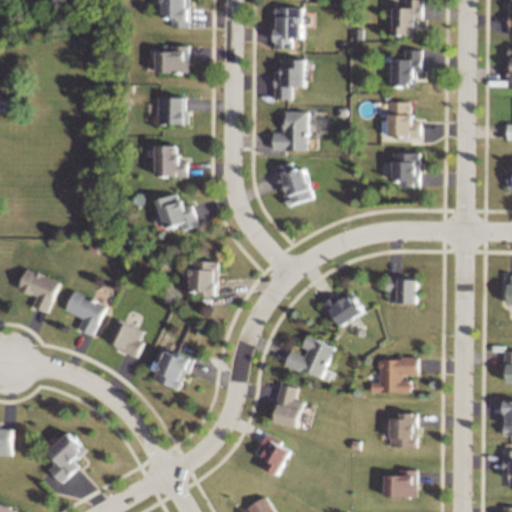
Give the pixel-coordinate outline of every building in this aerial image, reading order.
[(190,0),(163,0),(163,17),(172,16),(173,27),(191,27),(190,0)] [(394,6),(393,33),(417,34),(417,19),(422,20),(422,0),(405,0),(405,7),(394,6)] [(276,48),(295,47),(294,38),(304,38),(304,6),(276,6),(276,48)] [(173,51),(158,51),(158,71),(190,72),(190,45),(173,44),(173,51)] [(393,86),(416,85),(416,71),(422,71),(422,49),(405,49),(405,58),(393,58),(393,86)] [(307,86),(307,59),(283,58),(282,68),(277,68),(276,98),(294,98),(294,86),(307,86)] [(188,96),(159,96),(160,123),(188,123),(188,96)] [(421,136),(421,120),(411,120),(412,100),(390,100),(389,135),(421,136)] [(310,111),(286,110),(285,131),(275,131),(275,149),(308,150),(310,111)] [(188,176),(189,160),(180,160),(180,144),(157,144),(157,175),(188,176)] [(421,152),(394,152),(393,181),(403,181),(403,186),(421,186),(421,152)] [(277,166),(287,205),(314,198),(306,166),(296,169),(294,161),(277,166)] [(157,199),(167,228),(181,224),(183,230),(200,224),(193,202),(183,206),(179,192),(157,199)] [(220,260),(192,259),(191,289),(200,289),(200,294),(219,294),(220,260)] [(61,281),(27,267),(19,287),(37,295),(33,306),(48,312),(61,281)] [(419,276),(388,276),(387,301),(418,302),(419,276)] [(94,334),(107,304),(75,290),(66,309),(83,317),(78,328),(94,334)] [(340,298),(338,295),(326,301),(340,326),(366,312),(354,290),(340,298)] [(144,329),(118,319),(108,343),(138,355),(144,340),(140,338),(144,329)] [(336,346),(311,335),(303,353),(293,349),(287,362),(322,378),(336,346)] [(182,389),(194,358),(167,348),(159,368),(154,379),(182,389)] [(372,391),(411,391),(411,376),(419,376),(419,357),(379,357),(379,381),(372,381),(372,391)] [(300,427),(306,400),(297,398),(300,386),(283,381),(275,411),(279,412),(277,421),(300,427)] [(418,446),(418,412),(401,412),(401,417),(391,417),(391,446),(418,446)] [(81,466),(76,460),(88,449),(71,431),(49,451),(57,460),(49,468),(63,482),(81,466)] [(509,487),(511,487),(511,449),(504,449),(503,472),(510,472),(509,487)] [(418,469),(399,468),(399,474),(385,474),(385,495),(417,496),(418,469)] [(248,507),(251,511),(277,511),(267,495),(248,507)] [(0,511),(17,511),(18,509),(0,501),(0,511)]
